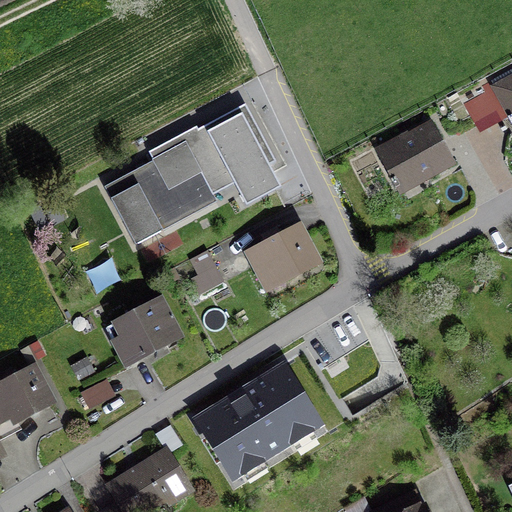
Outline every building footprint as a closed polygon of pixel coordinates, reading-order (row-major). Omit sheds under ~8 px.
[(511,74),(491,86),(511,124),(511,74)] [(247,206),(280,189),(267,165),(275,161),(245,106),(199,131),(197,127),(149,153),(154,162),(106,188),(137,245),(216,203),(212,196),(235,183),(247,206)] [(432,120),(376,149),(400,196),(456,167),(432,120)] [(298,226),(248,254),(269,292),(319,264),(298,226)] [(181,266),(198,296),(222,282),(205,252),(181,266)] [(164,296),(111,323),(119,338),(110,343),(126,372),(187,340),(164,296)] [(285,365),(193,420),(232,485),(324,430),(285,365)] [(36,366),(0,384),(0,426),(10,422),(14,429),(57,407),(36,366)] [(110,386),(87,400),(95,414),(118,399),(110,386)] [(125,505),(114,511),(155,511),(189,493),(169,458),(116,489),(125,505)]
